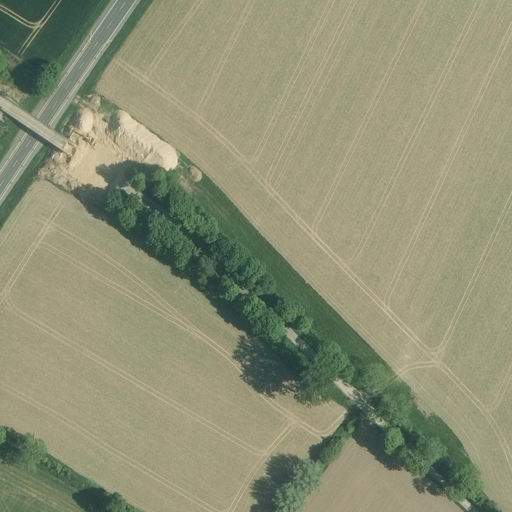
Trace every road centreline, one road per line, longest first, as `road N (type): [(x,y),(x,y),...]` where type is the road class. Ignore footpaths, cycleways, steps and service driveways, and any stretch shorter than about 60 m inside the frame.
road 1 (unclassified): [(473,511),(212,260),(0,100)]
road 2 (primary): [(127,0),(0,187)]
